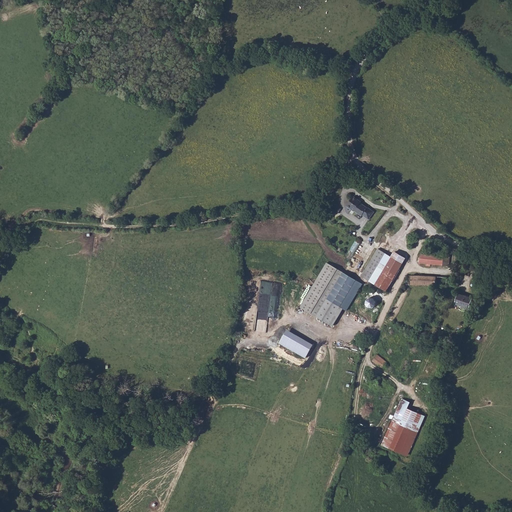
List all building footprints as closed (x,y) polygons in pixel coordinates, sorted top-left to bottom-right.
[(357,201),(358,200),(353,197),(346,207),(354,212),(354,211),(358,214),(360,211),(363,214),(367,208),(360,203),(357,201)] [(361,276),(368,280),(385,253),(377,249),(361,276)] [(368,280),(383,289),(385,291),(405,258),(394,252),(391,257),(385,253),(368,280)] [(421,254),(419,263),(449,266),(450,255),(444,254),(444,257),(439,256),(421,254)] [(362,284),(343,272),(326,262),(300,307),(333,327),(342,309),(346,311),(362,284)] [(447,286),(447,277),(408,275),(408,278),(407,278),(407,281),(408,281),(408,285),(447,286)] [(473,299),(458,294),(455,304),(469,309),(473,299)] [(366,304),(369,308),(372,308),(376,306),(376,302),(374,298),(370,297),(366,300),(366,304)] [(386,362),(377,354),(372,361),(382,368),(386,362)] [(425,416),(399,406),(381,445),(408,456),(425,416)]
